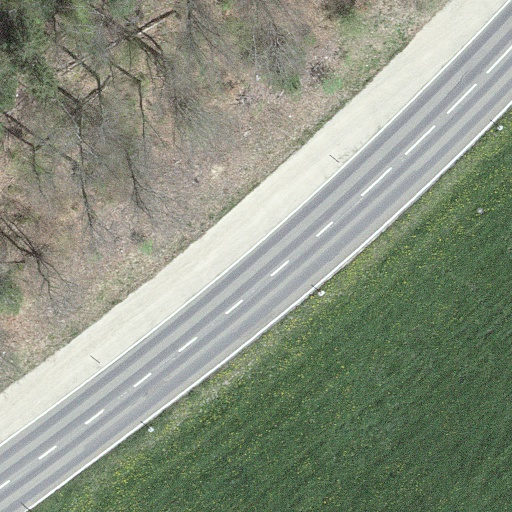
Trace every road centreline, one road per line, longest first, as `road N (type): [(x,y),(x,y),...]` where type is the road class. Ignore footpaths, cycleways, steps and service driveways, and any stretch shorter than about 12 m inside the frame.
road 1 (primary): [(0,485),(334,220),(511,44)]
road 2 (track): [(481,0),(122,330),(0,419)]
